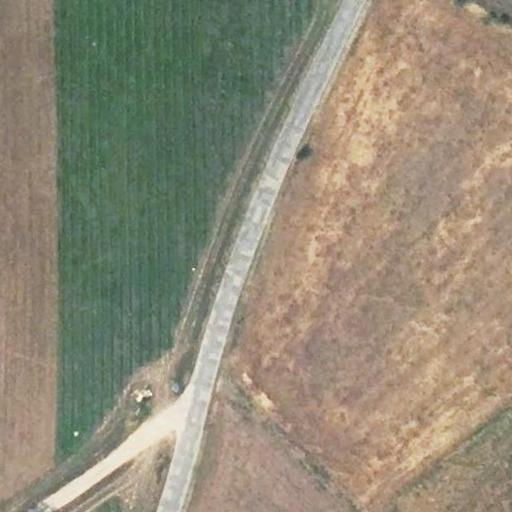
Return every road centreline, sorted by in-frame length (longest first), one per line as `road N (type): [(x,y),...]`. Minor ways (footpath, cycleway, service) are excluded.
road 1 (unclassified): [(170,511),(223,294),(266,178),(349,0)]
road 2 (track): [(41,511),(177,400),(200,395)]
